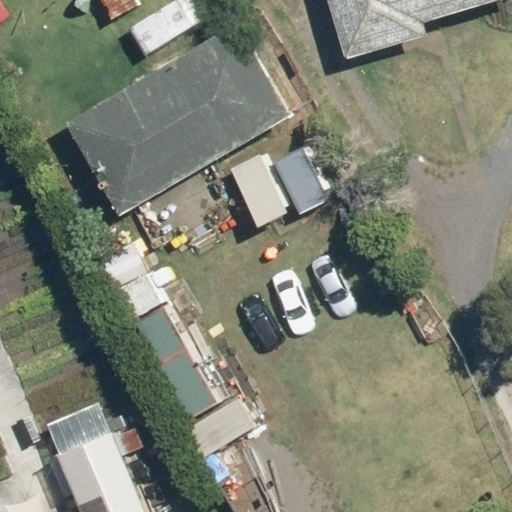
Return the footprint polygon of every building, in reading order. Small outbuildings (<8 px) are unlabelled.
[(195,0),(180,0),(130,29),(147,59),(209,23),(195,0)] [(332,0),(351,61),(430,38),(426,26),(510,0),(332,0)] [(297,118),(243,25),(67,126),(121,220),(297,118)] [(270,150),(231,172),(267,236),(305,215),(270,150)] [(198,187),(140,221),(162,258),(220,224),(198,187)] [(94,242),(189,426),(223,408),(129,225),(94,242)] [(396,399),(427,470),(464,454),(434,383),(396,399)] [(150,511),(122,454),(145,445),(137,426),(60,459),(80,505),(70,509),(70,511),(150,511)]
